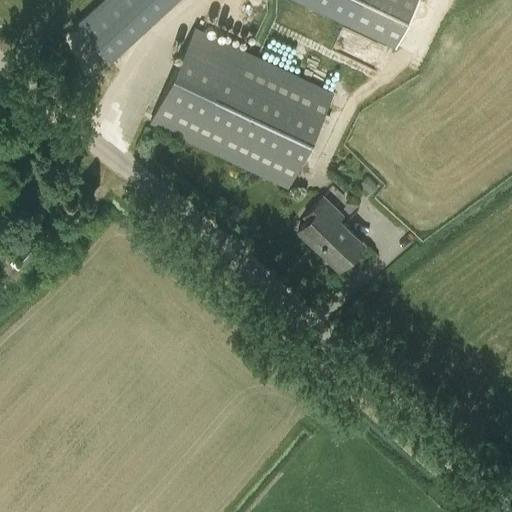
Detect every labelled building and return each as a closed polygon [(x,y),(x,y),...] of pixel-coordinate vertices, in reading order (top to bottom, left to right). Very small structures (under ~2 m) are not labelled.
[(173,0),(101,0),(75,24),(108,59),(173,0)] [(418,0),(297,0),(396,47),(418,0)] [(149,121),(288,187),(333,91),(195,25),(149,121)] [(0,187),(3,190),(19,171),(0,155),(0,187)] [(304,215),(307,218),(297,229),(338,267),(363,241),(337,217),(341,213),(322,195),(304,215)] [(0,242),(25,266),(51,238),(24,214),(0,239),(0,242)]
